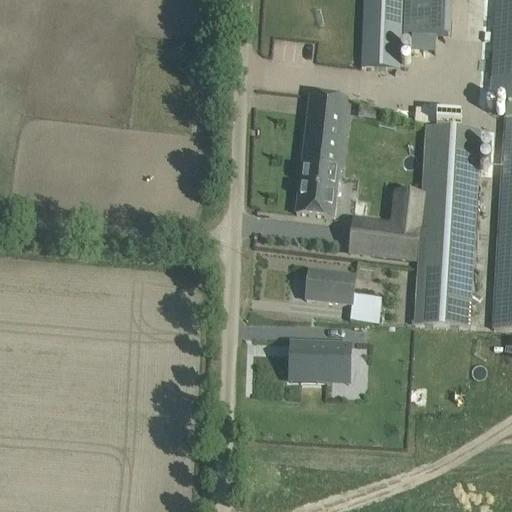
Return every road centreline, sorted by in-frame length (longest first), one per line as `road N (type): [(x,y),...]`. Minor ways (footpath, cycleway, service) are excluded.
road 1 (unclassified): [(222,511),(233,241)]
road 2 (unclassified): [(233,241),(244,0)]
road 3 (unclassified): [(233,241),(0,219)]
